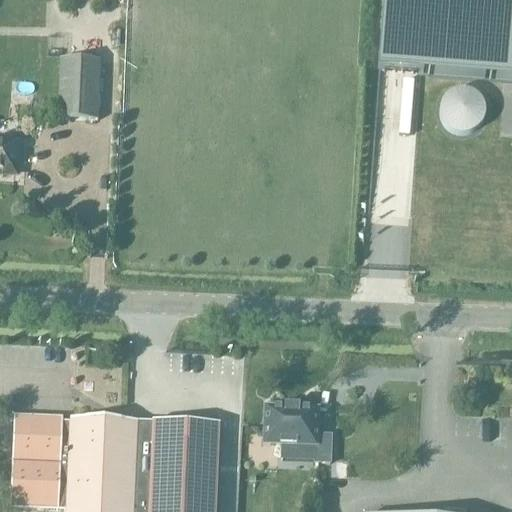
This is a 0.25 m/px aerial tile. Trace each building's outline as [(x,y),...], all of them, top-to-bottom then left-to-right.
[(22,0),(23,5),(11,5),(10,23),(40,24),(41,0),(22,0)] [(511,0),(382,0),(377,71),(379,71),(421,74),(511,80),(511,0)] [(59,60),(57,120),(97,122),(99,62),(59,60)] [(0,175),(12,177),(15,146),(0,144),(0,175)] [(318,436),(319,410),(265,408),(264,446),(317,448),(316,464),(331,465),(332,437),(318,436)] [(14,418),(9,511),(216,511),(221,428),(138,424),(71,421),(71,425),(62,425),(63,421),(14,418)]
